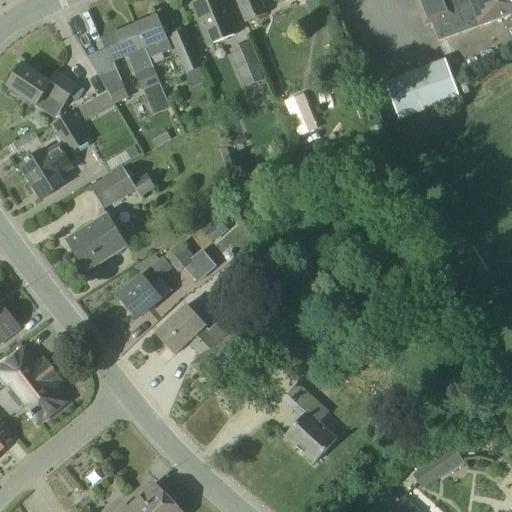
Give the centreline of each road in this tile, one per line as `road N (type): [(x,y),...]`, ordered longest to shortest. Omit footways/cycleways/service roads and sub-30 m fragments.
road 1 (tertiary): [(116,382),(0,233)]
road 2 (tertiary): [(235,511),(116,382)]
road 3 (residential): [(0,503),(116,382)]
